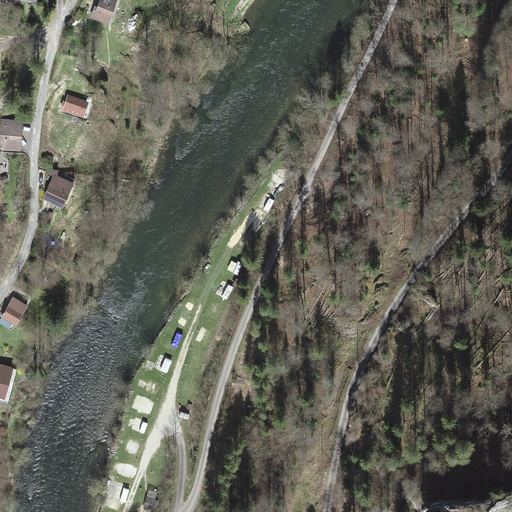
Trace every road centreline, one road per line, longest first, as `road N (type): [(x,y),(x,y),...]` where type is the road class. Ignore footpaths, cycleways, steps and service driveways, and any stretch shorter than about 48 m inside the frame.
road 1 (unclassified): [(185,511),(239,330),(317,148),(396,0)]
road 2 (unclassified): [(326,511),(350,397),(383,323),(511,145)]
road 3 (unclassified): [(55,41),(38,124),(34,234),(0,298)]
